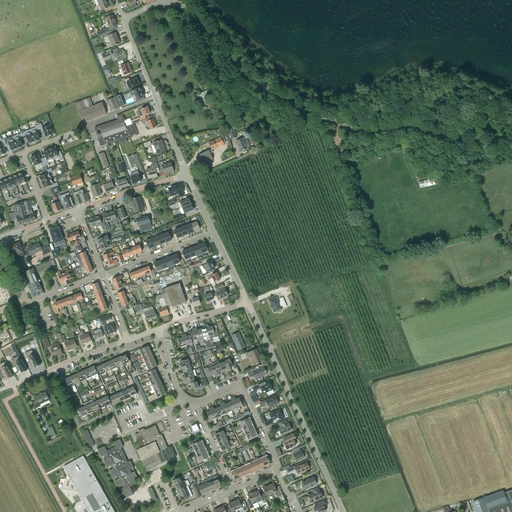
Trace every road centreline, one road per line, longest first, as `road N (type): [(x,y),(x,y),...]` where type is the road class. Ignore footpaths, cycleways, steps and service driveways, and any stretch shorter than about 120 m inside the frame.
road 1 (unclassified): [(122,19),(165,2),(181,5),(268,90),(359,131),(406,126),(472,144),(511,138)]
road 2 (residential): [(342,511),(247,302)]
road 3 (residential): [(187,175),(122,19)]
road 4 (residential): [(276,470),(243,389),(194,403)]
road 5 (residential): [(127,340),(0,390)]
